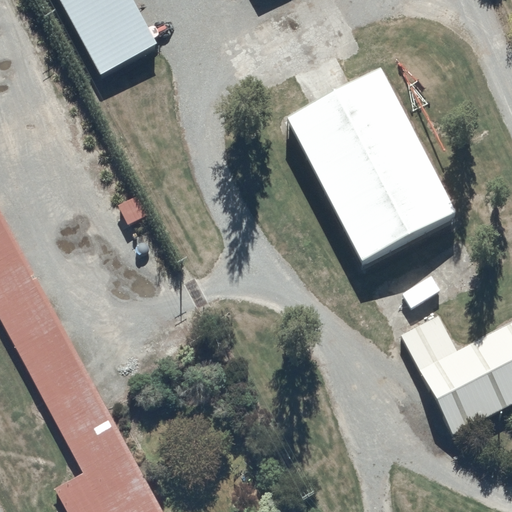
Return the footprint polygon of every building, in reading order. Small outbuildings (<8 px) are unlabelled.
[(116,38),(94,0),(28,0),(66,66),(116,38)] [(433,219),(351,73),(253,128),(336,274),(433,219)] [(148,153),(133,161),(147,188),(162,180),(148,153)] [(136,200),(116,211),(128,231),(148,220),(136,200)] [(130,511),(0,282),(0,386),(46,468),(22,481),(39,511),(67,511),(71,511),(130,511)] [(427,357),(405,317),(367,338),(424,438),(511,388),(511,349),(495,319),(427,357)]
